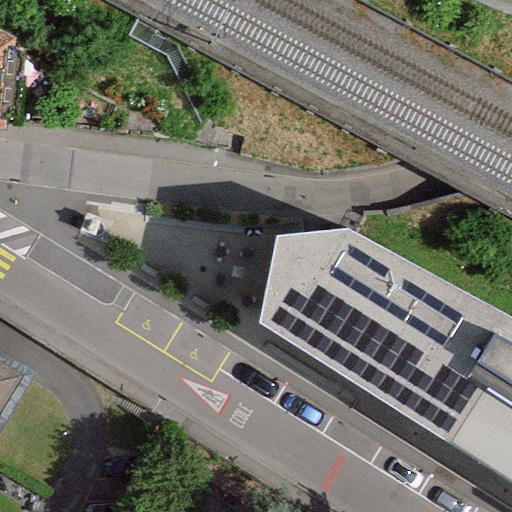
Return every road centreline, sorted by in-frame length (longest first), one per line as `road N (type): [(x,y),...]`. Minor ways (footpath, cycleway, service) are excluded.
road 1 (residential): [(390,511),(0,268)]
road 2 (residential): [(430,175),(367,193),(274,199),(0,164)]
